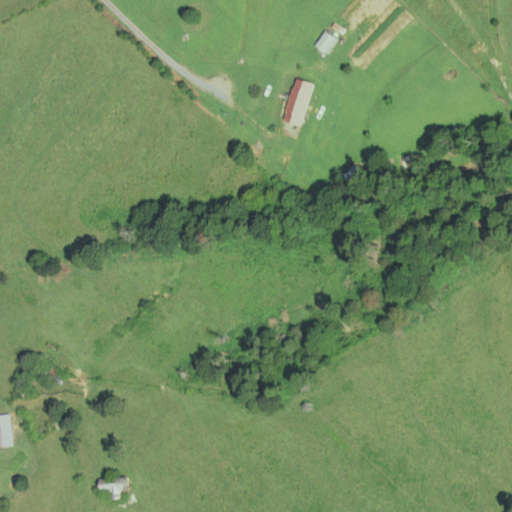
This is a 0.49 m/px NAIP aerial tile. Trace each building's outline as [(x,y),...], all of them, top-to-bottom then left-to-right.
[(317,45),(328,53),(338,39),(327,31),(317,45)] [(316,84),(298,78),(285,120),(302,126),(316,84)] [(57,370),(47,362),(40,372),(49,379),(57,370)] [(0,440),(13,440),(11,415),(0,415),(0,440)] [(101,480),(102,492),(131,489),(130,477),(101,480)]
